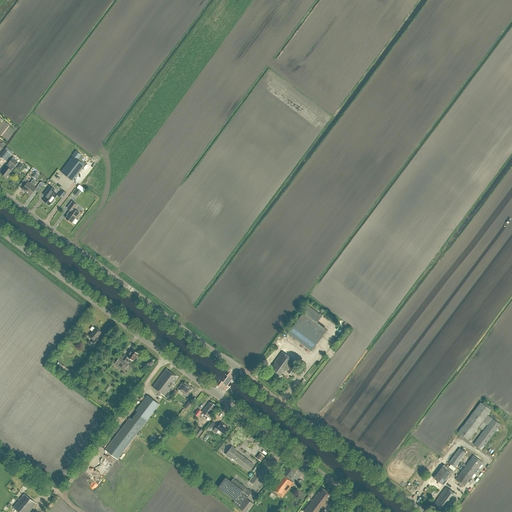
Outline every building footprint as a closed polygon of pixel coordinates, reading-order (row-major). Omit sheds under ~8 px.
[(0,156),(6,161),(11,154),(5,149),(0,155),(0,156)] [(73,156),(78,160),(81,155),(76,151),(72,155),(73,156)] [(72,156),(60,172),(72,181),(85,165),(72,156)] [(0,173),(6,177),(12,170),(11,170),(14,167),(18,162),(12,158),(8,163),(9,163),(6,166),(0,173)] [(22,189),(26,192),(35,180),(33,179),(30,183),(28,181),(22,189)] [(26,192),(31,195),(37,187),(34,186),(37,182),(35,180),(26,192)] [(43,201),(49,206),(51,203),(52,204),(54,200),(53,200),(57,195),(53,192),(55,190),(50,186),(43,195),(46,197),(43,201)] [(77,196),(81,191),(77,188),(73,194),(77,196)] [(72,201),(67,208),(70,210),(69,211),(70,212),(66,218),(72,223),(79,213),(74,209),(77,205),(72,201)] [(287,333),(311,351),(322,336),(299,318),(287,333)] [(95,327),(89,336),(93,339),(91,341),(96,344),(99,340),(97,338),(102,332),(95,327)] [(116,361),(126,369),(129,364),(128,364),(132,360),(138,353),(137,353),(137,352),(135,351),(135,352),(132,349),(130,352),(130,351),(128,354),(129,354),(127,356),(124,360),(120,357),(116,361)] [(273,367),(270,371),(279,377),(282,372),(283,373),(285,370),(291,375),(295,370),(291,367),(292,365),(291,364),(294,361),(282,352),(274,362),(275,363),(272,366),(273,367)] [(71,370),(58,360),(55,364),(69,374),(71,370)] [(33,370),(38,364),(34,361),(29,367),(33,370)] [(166,369),(152,387),(164,396),(174,383),(173,382),(177,377),(166,369)] [(182,383),(178,389),(187,395),(192,388),(185,382),(183,384),(182,383)] [(129,418),(105,450),(117,459),(147,420),(159,404),(147,395),(136,410),(137,412),(131,419),(129,418)] [(184,406),(187,409),(193,402),(190,400),(184,406)] [(482,430),(486,425),(487,426),(473,444),(481,450),(500,424),(487,414),(490,410),(489,409),(490,407),(483,402),(482,403),(480,402),(458,432),(468,440),(482,421),(482,422),(479,427),(482,430)] [(201,413),(208,418),(215,406),(210,403),(209,404),(208,403),(201,413)] [(219,429),(224,433),(228,428),(221,422),(217,427),(216,426),(213,430),(216,433),(219,429)] [(190,434),(196,438),(202,431),(196,427),(190,434)] [(231,457),(249,470),(253,464),(236,451),(237,450),(232,446),(225,454),(230,458),(231,457)] [(452,474),(451,474),(456,468),(455,468),(466,453),(459,448),(448,462),(450,464),(446,470),(441,467),(433,478),(443,485),(452,474)] [(455,479),(464,486),(482,462),(473,455),(455,479)] [(297,468),(290,462),(270,488),(282,497),(293,483),(289,479),(295,473),(294,472),(297,468)] [(249,481),(252,484),(257,477),(254,474),(249,481)] [(239,508),(243,511),(247,511),(253,504),(246,498),(251,492),(233,478),(230,481),(225,477),(218,487),(234,500),(233,502),(239,507),(239,508)] [(6,485),(5,487),(0,492),(0,503),(4,507),(6,508),(17,494),(6,485)] [(437,500),(433,506),(441,511),(444,508),(447,509),(457,495),(446,487),(436,500),(437,500)] [(312,499),(304,511),(320,511),(330,500),(328,499),(331,495),(323,488),(320,493),(318,492),(313,500),(312,499)] [(28,511),(36,503),(24,493),(13,507),(19,511),(28,511)]
